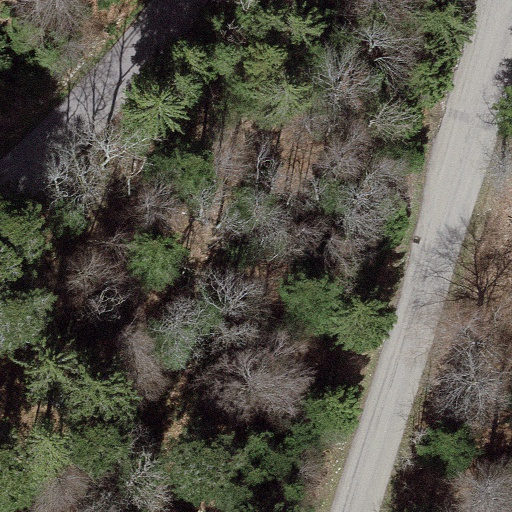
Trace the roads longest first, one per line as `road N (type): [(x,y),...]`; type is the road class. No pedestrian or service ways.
road 1 (tertiary): [(357,511),(505,0)]
road 2 (tertiary): [(173,0),(137,52),(0,186)]
